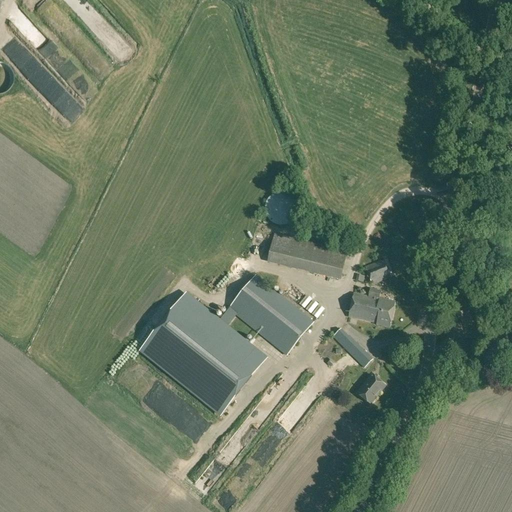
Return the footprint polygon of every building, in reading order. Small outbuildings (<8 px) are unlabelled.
[(86,0),(67,0),(76,13),(89,4),(86,0)] [(39,49),(48,41),(15,3),(5,10),(39,49)] [(114,67),(98,51),(95,54),(98,57),(90,65),(103,78),(114,67)] [(0,94),(1,95),(4,94),(7,92),(10,89),(12,86),(13,81),(13,78),(13,73),(11,70),(9,68),(7,66),(3,64),(0,63),(0,94)] [(265,208),(265,210),(265,211),(265,213),(266,214),(266,215),(267,217),(268,218),(269,219),(270,220),(271,221),(272,222),(273,223),(274,223),(276,224),(277,224),(278,224),(280,225),(281,225),(283,225),(284,224),(285,224),(287,224),(288,223),(289,223),(290,222),(292,221),(293,220),(294,219),(294,218),(295,217),(296,215),(296,214),(297,213),(297,211),(297,210),(298,209),(297,207),(297,206),(297,204),(297,203),(296,202),(295,200),(295,199),(294,198),(293,197),(292,196),(291,195),(290,194),(288,194),(287,193),(286,193),(284,192),(283,192),(281,192),(280,192),(278,192),(277,193),(276,193),(274,194),(273,194),(272,195),(271,196),(270,197),(269,198),(268,199),(267,200),(266,202),(266,203),(265,204),(265,206),(265,207),(265,208)] [(268,262),(341,280),(348,251),(275,234),(268,262)] [(365,266),(372,285),(392,277),(385,259),(365,266)] [(232,275),(220,288),(226,293),(237,280),(232,275)] [(256,276),(228,309),(220,320),(186,293),(139,352),(221,417),(268,358),(228,326),(236,315),(287,356),(314,323),(256,276)] [(377,325),(390,328),(395,302),(379,299),(381,292),(370,289),(368,297),(354,294),(349,317),(377,323),(377,325)] [(319,319),(327,309),(310,293),(301,303),(319,319)] [(344,348),(364,369),(372,360),(350,336),(349,337),(341,329),(333,337),(337,341),(341,345),(344,348)] [(358,394),(370,404),(385,386),(372,376),(358,394)] [(261,403),(269,408),(277,396),(269,391),(261,403)] [(177,414),(175,416),(194,438),(204,428),(176,395),(159,409),(166,417),(173,410),(177,414)] [(252,409),(239,430),(251,438),(264,418),(252,409)]
